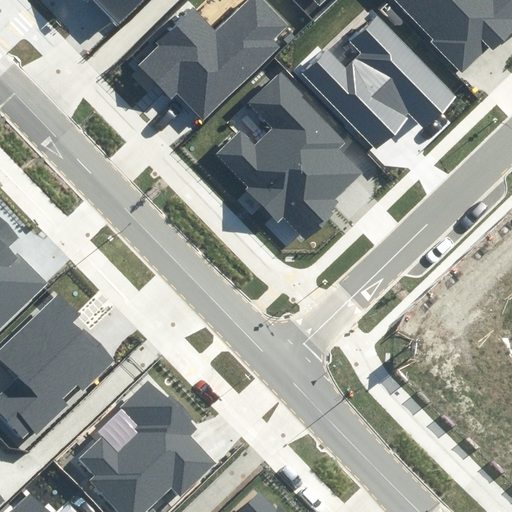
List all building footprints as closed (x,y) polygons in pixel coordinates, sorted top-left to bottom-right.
[(92,0),(113,21),(135,0),(92,0)] [(198,9),(138,66),(172,102),(179,95),(200,117),(291,33),(259,0),(252,0),(219,31),(198,9)] [(511,0),(390,0),(459,71),(486,45),(491,51),(511,30),(511,0)] [(421,130),(454,97),(379,22),(358,43),(369,53),(349,73),(325,49),(297,76),(377,156),(412,121),(421,130)] [(352,143),(278,68),(244,101),(270,128),(258,140),(244,126),(216,154),(279,219),(286,212),(309,236),(338,208),(332,201),(364,170),(345,151),(352,143)] [(20,237),(0,216),(0,322),(43,281),(10,246),(20,237)] [(82,318),(61,296),(0,354),(0,361),(16,378),(0,394),(0,418),(27,446),(113,362),(76,324),(82,318)] [(197,426),(150,377),(119,407),(141,430),(121,448),(104,431),(73,460),(122,511),(146,511),(173,486),(182,496),(216,463),(188,434),(197,426)] [(286,511),(264,489),(240,511),(286,511)] [(54,511),(34,490),(10,511),(54,511)]
